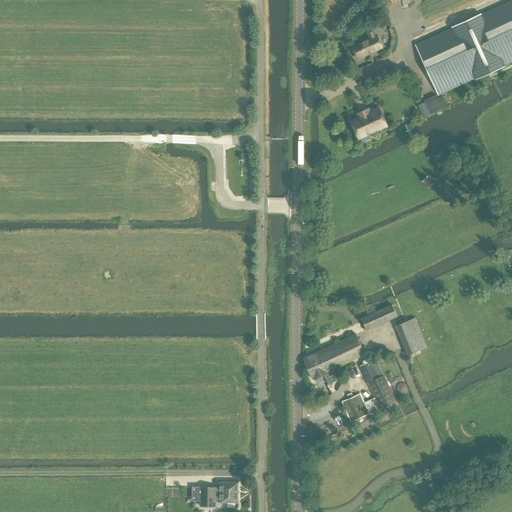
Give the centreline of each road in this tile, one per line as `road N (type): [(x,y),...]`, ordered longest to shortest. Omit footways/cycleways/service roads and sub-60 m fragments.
road 1 (unclassified): [(262,511),(258,0)]
road 2 (secondary): [(298,511),(299,0)]
road 3 (track): [(338,511),(438,454),(389,332),(366,342)]
road 4 (track): [(262,473),(0,474)]
